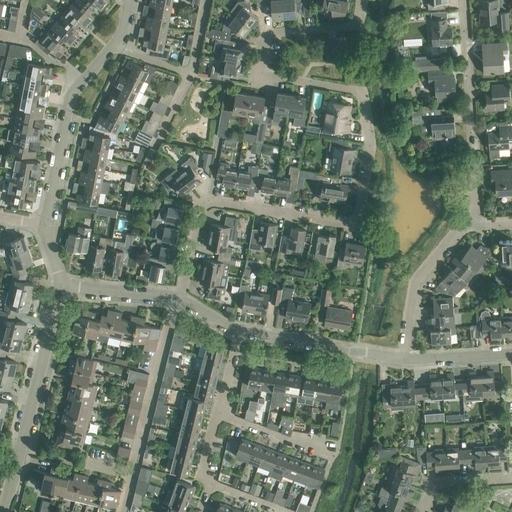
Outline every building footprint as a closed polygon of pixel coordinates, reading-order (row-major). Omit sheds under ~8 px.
[(88,12),(91,8),(81,0),(74,0),(70,5),(90,22),(94,18),(88,12)] [(105,5),(99,0),(81,0),(91,8),(94,4),(101,10),(105,5)] [(170,14),(172,3),(155,0),(150,0),(149,5),(156,6),(155,12),(170,14)] [(258,17),(252,12),(251,5),(245,0),(238,1),(230,10),(234,13),(236,15),(251,27),(258,17)] [(284,17),(282,0),(264,0),(265,5),(271,4),(272,18),(284,17)] [(301,2),(300,0),(282,0),(284,17),(296,16),(295,2),(301,2)] [(348,0),(347,0),(316,0),(315,9),(322,10),(323,5),(326,6),(326,7),(328,8),(328,6),(331,7),(332,14),(346,13),(348,0)] [(430,0),(431,3),(428,3),(428,9),(431,9),(441,8),(441,2),(450,2),(450,1),(449,0),(430,0)] [(499,13),(497,0),(483,0),(480,0),(481,27),(482,27),(482,21),(494,20),(495,30),(510,29),(508,12),(499,13)] [(90,22),(70,5),(63,14),(76,25),(79,21),(86,27),(90,22)] [(39,18),(32,11),(30,16),(36,21),(39,18)] [(168,26),(170,14),(155,12),(154,16),(147,15),(146,22),(168,26)] [(236,15),(234,13),(231,16),(227,15),(225,23),(224,23),(223,29),(229,31),(229,29),(231,29),(233,27),(244,36),(251,27),(236,15)] [(73,29),(76,25),(63,14),(55,22),(75,40),(79,35),(73,29)] [(15,31),(18,19),(11,18),(8,30),(15,31)] [(446,18),(436,19),(432,19),(433,28),(431,28),(433,45),(440,45),(443,44),(447,44),(453,44),(451,27),(446,27),(446,18)] [(75,40),(55,22),(48,31),(61,42),(64,39),(71,44),(75,40)] [(166,37),(168,26),(146,22),(145,28),(152,29),(151,34),(166,37)] [(58,46),(61,42),(48,31),(40,40),(46,44),(42,49),(48,54),(52,50),(60,57),(64,52),(58,46)] [(164,46),(166,37),(151,34),(150,39),(143,38),(142,44),(147,45),(146,53),(162,58),(168,59),(171,48),(164,46)] [(230,40),(221,38),(216,37),(213,50),(222,52),(221,59),(241,63),(242,62),(240,62),(242,48),(229,46),(230,40)] [(507,42),(498,42),(488,43),(489,50),(483,50),(485,73),(494,73),(504,72),(503,53),(507,52),(507,42)] [(442,58),(432,59),(412,60),(413,71),(428,70),(429,83),(435,83),(436,94),(437,94),(438,101),(444,100),(454,100),(454,93),(456,93),(455,76),(453,76),(452,68),(442,68),(442,58)] [(149,82),(157,67),(145,63),(143,67),(129,59),(126,65),(132,68),(130,73),(144,80),(149,82)] [(239,76),(241,63),(221,59),(220,62),(217,65),(213,65),(210,77),(223,79),(224,73),(239,76)] [(51,73),(52,67),(26,62),(25,73),(42,76),(42,72),(51,73)] [(41,82),(42,76),(25,73),(22,84),(48,89),(49,83),(41,82)] [(144,80),(130,73),(127,77),(121,74),(118,80),(138,90),(144,80)] [(138,90),(118,80),(116,86),(122,89),(119,93),(133,100),(138,90)] [(178,84),(171,80),(169,80),(164,90),(173,95),(178,84)] [(510,83),(501,84),(491,85),(492,91),(486,97),(487,106),(490,109),(500,109),(505,109),(505,103),(511,102),(510,83)] [(47,96),(48,89),(22,84),(20,96),(37,99),(38,94),(47,96)] [(168,105),(173,95),(164,90),(159,101),(168,105)] [(248,114),(251,95),(236,92),(233,110),(230,110),(229,115),(221,113),(222,108),(217,136),(226,137),(229,118),(237,119),(238,112),(248,114)] [(288,113),(291,94),(278,92),(275,107),(269,106),(266,122),(265,130),(271,131),(272,123),(278,124),(280,112),(288,113)] [(133,100),(119,93),(117,98),(111,95),(108,101),(128,111),(133,100)] [(298,96),(291,94),(288,113),(295,115),(293,124),(306,126),(308,120),(309,110),(303,109),(306,97),(301,96),(301,95),(298,95),(298,96)] [(261,121),(265,97),(251,95),(248,114),(252,114),(252,119),(255,123),(259,124),(256,142),(263,143),(265,130),(266,122),(261,121)] [(36,104),(37,99),(20,96),(18,107),(44,112),(45,106),(36,104)] [(163,115),(168,105),(159,101),(158,103),(154,100),(150,108),(154,111),(163,115)] [(324,100),(323,108),(330,110),(326,128),(321,127),(307,125),(305,133),(319,136),(331,138),(338,139),(340,130),(349,132),(351,121),(345,120),(348,104),(324,100)] [(128,111),(108,101),(105,106),(112,109),(109,114),(123,121),(128,111)] [(43,118),(44,112),(18,107),(16,118),(33,121),(34,116),(43,118)] [(441,108),(437,109),(423,110),(411,111),(412,125),(422,124),(422,123),(432,122),(433,138),(455,137),(453,116),(442,116),(441,108)] [(158,125),(163,115),(154,111),(149,121),(158,125)] [(123,121),(109,114),(107,118),(101,115),(98,121),(95,127),(112,132),(113,129),(118,131),(123,121)] [(32,126),(33,121),(16,118),(14,129),(40,134),(41,128),(32,126)] [(153,135),(158,125),(149,121),(146,119),(141,130),(153,135)] [(511,121),(509,122),(500,122),(500,131),(488,131),(489,136),(486,136),(487,149),(490,148),(490,157),(499,156),(499,148),(509,147),(509,141),(511,141),(511,121)] [(118,133),(112,132),(95,127),(94,126),(93,132),(89,131),(88,138),(94,139),(93,144),(109,147),(110,138),(116,140),(118,133)] [(6,140),(12,141),(29,144),(30,139),(38,140),(40,134),(14,129),(8,128),(6,140)] [(140,137),(139,141),(147,146),(149,142),(140,137)] [(349,141),(338,139),(331,138),(329,149),(334,150),(331,168),(340,170),(350,171),(353,149),(347,148),(349,141)] [(28,149),(29,144),(12,141),(10,152),(35,157),(36,150),(28,149)] [(107,158),(109,147),(93,144),(92,149),(86,148),(85,154),(107,158)] [(150,162),(152,159),(156,151),(150,148),(146,157),(144,159),(150,162)] [(204,158),(203,166),(208,173),(209,172),(213,153),(203,151),(202,158),(204,158)] [(104,169),(107,158),(85,154),(83,160),(90,161),(89,166),(104,169)] [(40,162),(30,160),(15,157),(12,168),(29,172),(30,167),(39,168),(40,162)] [(191,157),(183,163),(181,164),(184,169),(180,172),(192,188),(202,180),(194,170),(198,167),(191,157)] [(235,186),(238,170),(228,168),(229,163),(219,162),(216,177),(223,178),(222,184),(235,186)] [(256,184),(259,169),(259,167),(249,165),(248,171),(238,170),(235,186),(249,189),(250,183),(256,184)] [(102,181),(104,169),(89,166),(88,171),(82,170),(80,176),(102,181)] [(295,191),(297,181),(298,176),(299,170),(299,168),(290,166),(289,173),(291,173),(290,179),(277,176),(274,193),(287,195),(288,189),(295,191)] [(28,177),(29,172),(12,168),(10,180),(36,185),(37,178),(28,177)] [(274,193),(277,176),(267,175),(268,170),(259,169),(256,184),(262,185),(261,191),(274,193)] [(511,196),(511,169),(491,171),(492,181),(496,180),(497,194),(511,193),(511,197),(511,196)] [(299,170),(298,176),(315,179),(315,178),(316,173),(316,172),(299,170)] [(183,195),(192,188),(180,172),(169,181),(165,177),(161,180),(162,182),(168,190),(175,185),(183,195)] [(342,178),(332,176),(316,173),(315,178),(318,179),(317,185),(323,186),(321,198),(329,200),(329,198),(344,201),(347,185),(341,184),(342,178)] [(136,176),(132,175),(130,182),(127,181),(126,185),(134,187),(136,176)] [(100,192),(102,181),(80,176),(79,183),(86,184),(85,189),(100,192)] [(35,191),(36,185),(10,180),(8,191),(25,194),(26,189),(35,191)] [(134,187),(126,185),(125,189),(129,190),(127,197),(132,198),(134,187)] [(98,203),(100,192),(85,189),(84,194),(77,192),(76,199),(98,203)] [(24,199),(25,194),(8,191),(6,202),(12,204),(18,205),(32,207),(33,201),(24,199)] [(161,208),(156,218),(161,219),(173,221),(180,222),(182,214),(183,208),(177,207),(178,201),(168,199),(165,199),(163,206),(163,208),(161,208)] [(98,206),(78,202),(77,209),(97,213),(98,206)] [(117,210),(116,218),(135,221),(137,214),(117,210)] [(211,223),(209,235),(228,239),(236,240),(238,230),(237,228),(238,218),(226,216),(224,225),(211,223)] [(154,217),(152,225),(157,226),(155,238),(157,238),(162,239),(163,239),(175,241),(177,242),(179,227),(172,226),(173,221),(161,219),(156,218),(154,217)] [(252,227),(249,247),(260,249),(262,242),(274,244),(275,234),(277,224),(260,221),(259,229),(258,233),(252,231),(253,228),(252,227)] [(74,254),(86,256),(91,228),(79,226),(79,227),(81,227),(79,235),(70,233),(67,248),(75,249),(74,254)] [(282,235),(280,245),(279,250),(293,253),(294,248),(302,249),(306,229),(292,227),(290,236),(282,235)] [(312,237),(311,240),(310,243),(309,250),(315,251),(315,255),(326,257),(326,253),(333,255),(333,251),(336,235),(329,233),(329,237),(319,236),(320,232),(313,231),(312,237)] [(128,261),(130,253),(132,243),(133,235),(127,234),(125,242),(112,239),(109,257),(106,270),(120,273),(122,260),(128,261)] [(0,255),(7,255),(29,249),(25,236),(14,239),(13,235),(8,236),(3,238),(2,239),(4,248),(0,247),(0,255)] [(209,235),(207,247),(220,249),(219,255),(231,257),(232,252),(226,251),(228,239),(209,235)] [(109,257),(112,239),(112,238),(100,236),(100,241),(99,246),(91,245),(87,267),(100,269),(103,256),(109,257)] [(151,244),(151,246),(151,247),(152,248),(153,250),(154,251),(155,252),(156,256),(157,258),(158,259),(159,259),(167,260),(173,261),(176,247),(171,246),(171,244),(174,244),(175,241),(163,239),(162,239),(157,238),(157,241),(154,241),(153,241),(152,242),(151,244)] [(511,239),(499,241),(500,251),(501,262),(511,261),(511,239)] [(340,247),(337,268),(340,269),(341,259),(362,263),(365,245),(347,242),(346,248),(340,247)] [(138,244),(132,243),(130,253),(137,254),(138,244)] [(462,249),(458,254),(480,272),(484,267),(480,265),(488,255),(488,247),(484,248),(480,245),(476,249),(471,245),(466,252),(462,249)] [(33,261),(29,249),(7,255),(10,262),(13,273),(27,273),(24,264),(33,261)] [(137,263),(138,256),(130,254),(129,261),(137,263)] [(480,272),(458,254),(452,261),(457,265),(453,269),(453,270),(468,282),(474,275),(476,277),(480,272)] [(205,258),(202,270),(222,274),(224,262),(230,263),(231,258),(231,257),(219,255),(218,261),(205,258)] [(146,256),(144,267),(150,268),(149,277),(163,280),(166,266),(167,260),(159,259),(158,259),(152,258),(146,256)] [(453,270),(453,269),(449,265),(444,271),(447,274),(442,280),(451,288),(446,293),(460,297),(466,289),(470,283),(468,282),(453,270)] [(202,270),(200,282),(213,285),(212,290),(209,290),(207,297),(220,299),(221,292),(224,293),(225,287),(228,275),(222,274),(202,270)] [(25,281),(27,273),(13,273),(9,291),(31,297),(34,284),(25,281)] [(254,312),(257,292),(252,291),(252,290),(252,289),(251,287),(250,286),(248,285),(246,285),(241,284),(240,286),(238,296),(244,297),(242,310),(254,312)] [(308,319),(309,309),(310,303),(291,300),(293,288),(283,286),(282,289),(280,302),(288,303),(286,317),(293,318),(293,317),(308,319)] [(280,304),(280,302),(282,289),(274,287),(271,302),(280,304)] [(328,304),(331,289),(323,288),(320,303),(328,304)] [(27,310),(31,297),(9,291),(4,311),(15,314),(16,314),(18,307),(27,310)] [(266,314),(268,301),(269,295),(257,292),(254,312),(266,314)] [(453,297),(443,297),(433,298),(434,306),(429,307),(430,314),(432,314),(451,312),(451,313),(458,312),(457,306),(453,306),(453,297)] [(328,306),(325,324),(349,328),(352,311),(328,306)] [(14,320),(15,314),(4,311),(0,309),(0,330),(23,336),(26,323),(14,320)] [(84,336),(90,311),(83,309),(82,315),(77,314),(72,333),(84,336)] [(109,337),(115,311),(108,309),(107,315),(102,314),(100,319),(97,334),(109,337)] [(97,313),(90,311),(84,336),(95,339),(97,334),(100,319),(96,318),(97,313)] [(122,313),(115,311),(109,337),(121,339),(125,319),(121,318),(122,313)] [(455,327),(454,323),(454,321),(452,321),(451,313),(451,312),(432,314),(432,319),(426,319),(427,329),(455,327)] [(132,342),(139,317),(132,315),(130,321),(125,319),(121,339),(121,340),(120,344),(131,347),(132,342)] [(511,316),(502,317),(503,334),(509,334),(509,338),(511,338),(511,316)] [(158,340),(161,328),(144,324),(146,318),(139,317),(132,342),(143,345),(144,342),(145,337),(158,340)] [(503,334),(502,317),(490,318),(490,320),(482,320),(483,334),(491,333),(491,340),(498,339),(498,335),(503,334)] [(455,333),(455,327),(427,329),(427,336),(429,336),(429,337),(430,337),(431,338),(432,344),(452,343),(451,334),(455,333)] [(20,349),(23,336),(0,330),(0,351),(6,352),(7,346),(20,349)] [(185,339),(177,337),(178,331),(175,331),(170,349),(174,350),(182,352),(185,339)] [(157,345),(158,340),(145,337),(144,342),(157,345)] [(144,342),(143,345),(143,348),(155,351),(157,345),(144,342)] [(220,361),(224,349),(207,345),(203,357),(220,361)] [(172,355),(174,350),(170,349),(167,361),(180,365),(182,358),(172,355)] [(4,359),(6,352),(0,351),(0,371),(14,375),(17,362),(4,359)] [(84,357),(79,356),(78,356),(77,361),(71,359),(69,367),(94,373),(97,360),(84,357)] [(217,374),(220,361),(203,357),(200,369),(217,374)] [(180,365),(167,361),(164,373),(174,376),(177,364),(180,365)] [(91,384),(94,373),(69,367),(67,373),(73,375),(72,379),(78,381),(91,384)] [(260,388),(263,370),(251,368),(251,369),(249,378),(248,385),(260,388)] [(214,386),(217,374),(200,369),(197,382),(214,386)] [(273,390),(276,372),(263,370),(260,388),(273,390)] [(14,375),(0,371),(0,385),(10,388),(14,375)] [(503,394),(502,381),(494,381),(494,371),(487,371),(487,375),(482,376),(483,393),(494,393),(495,395),(503,394)] [(286,392),(289,375),(276,372),(273,390),(277,391),(276,399),(278,399),(277,405),(283,406),(284,401),(285,392),(286,392)] [(483,393),(482,376),(476,376),(476,372),(469,372),(470,378),(462,379),(463,393),(464,401),(482,400),(481,393),(483,393)] [(172,382),(174,376),(164,373),(162,380),(172,382)] [(463,393),(462,379),(454,380),(454,373),(447,374),(447,378),(442,379),(443,396),(455,395),(455,393),(463,393)] [(443,396),(442,379),(436,379),(436,374),(430,375),(430,383),(422,384),(423,397),(443,396)] [(298,394),(301,377),(289,375),(286,392),(298,394)] [(147,385),(148,379),(136,376),(134,382),(147,385)] [(314,397),(317,380),(305,377),(302,395),(314,397)] [(327,399),(330,382),(317,380),(314,397),(327,399)] [(423,397),(422,384),(415,384),(414,380),(407,380),(408,385),(402,385),(403,403),(416,402),(415,398),(423,397)] [(97,385),(91,384),(78,381),(77,385),(71,384),(69,391),(94,397),(97,385)] [(390,383),(382,384),(383,406),(393,406),(404,405),(403,403),(402,385),(397,386),(397,381),(390,382),(390,383)] [(145,391),(147,385),(134,382),(133,388),(145,391)] [(211,398),(214,386),(197,382),(194,394),(211,398)] [(330,382),(327,399),(326,407),(342,410),(345,393),(341,392),(343,384),(330,382)] [(164,404),(168,388),(161,386),(157,402),(164,404)] [(92,409),(94,397),(69,391),(67,398),(73,399),(72,404),(92,409)] [(206,401),(189,397),(183,395),(179,408),(185,409),(203,413),(206,401)] [(141,409),(142,402),(130,399),(129,406),(141,409)] [(164,404),(157,402),(154,414),(166,417),(168,405),(164,404)] [(89,420),(92,409),(72,404),(71,409),(65,407),(63,414),(89,420)] [(139,414),(141,409),(129,406),(127,411),(139,414)] [(200,426),(203,413),(185,409),(182,421),(200,426)] [(444,412),(425,413),(426,422),(445,421),(444,412)] [(86,432),(89,420),(63,414),(62,421),(68,423),(66,427),(86,432)] [(164,424),(166,417),(154,414),(152,421),(164,424)] [(456,414),(446,415),(446,422),(457,421),(456,414)] [(196,438),(200,426),(182,421),(179,434),(196,438)] [(137,426),(124,423),(123,429),(135,432),(137,426)] [(83,444),(85,434),(86,432),(66,427),(65,432),(59,430),(56,443),(72,447),(74,442),(83,444)] [(332,428),(330,436),(337,438),(339,429),(332,428)] [(134,438),(135,432),(123,429),(121,435),(134,438)] [(193,450),(196,438),(179,434),(176,446),(193,450)] [(151,445),(152,440),(148,439),(145,451),(149,452),(155,454),(157,447),(151,445)] [(247,460),(254,443),(242,439),(236,456),(247,460)] [(259,464),(265,448),(254,443),(247,460),(259,464)] [(508,460),(507,446),(499,447),(499,445),(486,446),(488,463),(493,463),(493,467),(500,467),(500,460),(508,460)] [(129,455),(131,449),(119,446),(117,452),(129,455)] [(190,463),(193,450),(176,446),(173,458),(190,463)] [(488,463),(486,446),(474,447),(474,449),(466,449),(467,463),(475,462),(476,468),(482,468),(482,464),(488,463)] [(271,469),(277,452),(265,448),(259,464),(271,469)] [(447,466),(446,448),(434,449),(434,451),(427,452),(427,465),(435,465),(436,471),(442,471),(442,466),(447,466)] [(467,463),(466,449),(459,450),(458,448),(446,448),(447,466),(453,465),(453,470),(460,469),(460,463),(467,463)] [(128,461),(129,455),(117,452),(116,458),(128,461)] [(283,473),(289,457),(277,452),(271,469),(269,474),(281,479),(283,473)] [(417,475),(421,463),(401,456),(400,460),(402,461),(399,468),(398,467),(393,465),(389,477),(410,485),(412,480),(416,482),(418,475),(417,475)] [(295,478),(301,461),(289,457),(283,473),(295,478)] [(187,475),(190,463),(173,458),(170,471),(187,475)] [(307,482),(313,466),(301,461),(295,478),(307,482)] [(319,487),(325,470),(313,466),(307,482),(319,487)] [(52,494),(59,468),(51,467),(50,472),(33,468),(31,476),(40,478),(38,487),(41,487),(40,491),(52,494)] [(140,472),(138,479),(142,480),(150,483),(153,470),(141,467),(140,472)] [(64,497),(69,477),(64,476),(65,470),(59,468),(52,494),(64,497)] [(76,499),(82,474),(75,472),(73,478),(69,477),(64,497),(76,499)] [(87,502),(92,483),(87,482),(89,476),(82,474),(76,499),(87,502)] [(408,490),(410,485),(389,477),(385,487),(382,486),(378,494),(381,495),(403,504),(406,497),(409,498),(412,492),(408,490)] [(99,505),(106,480),(98,478),(96,484),(92,483),(87,502),(99,505)] [(146,494),(149,484),(142,482),(142,480),(138,479),(135,491),(139,492),(143,494),(144,494),(146,494)] [(116,509),(121,490),(110,487),(112,482),(106,480),(99,505),(116,509)] [(177,480),(173,492),(189,498),(194,486),(177,480)] [(141,499),(143,494),(139,492),(135,491),(132,504),(136,505),(140,506),(143,499),(141,499)] [(185,510),(189,498),(173,492),(168,504),(185,510)] [(266,492),(264,498),(272,501),(274,495),(266,492)] [(275,494),(272,501),(281,505),(284,497),(275,494)] [(402,511),(400,511),(403,504),(381,495),(378,504),(385,511),(384,511),(402,511)] [(299,501),(296,511),(298,511),(309,511),(312,506),(299,501)] [(442,511),(468,511),(470,509),(454,501),(453,505),(447,502),(442,511)] [(229,511),(231,508),(220,503),(216,511),(229,511)]
